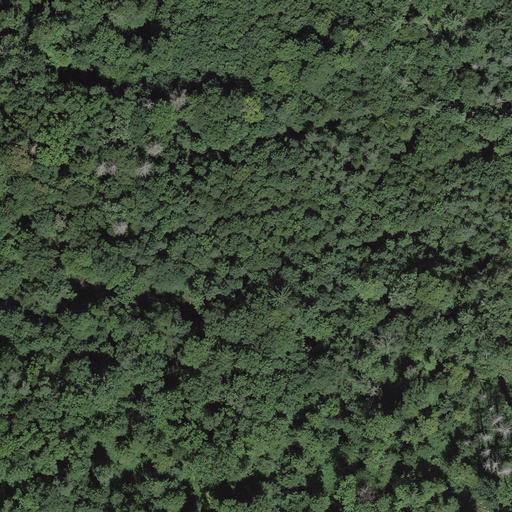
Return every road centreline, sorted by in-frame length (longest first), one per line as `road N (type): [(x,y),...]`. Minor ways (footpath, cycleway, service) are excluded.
road 1 (track): [(218,511),(43,238),(0,200)]
road 2 (track): [(511,174),(419,0)]
